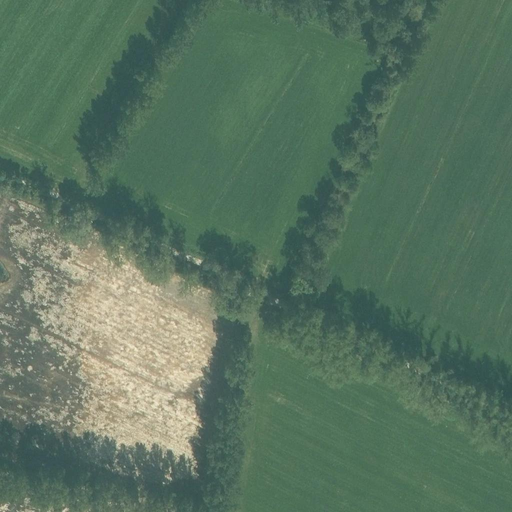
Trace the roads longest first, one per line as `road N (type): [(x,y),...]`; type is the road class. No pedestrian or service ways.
road 1 (track): [(511,416),(0,175)]
road 2 (track): [(288,307),(434,0)]
